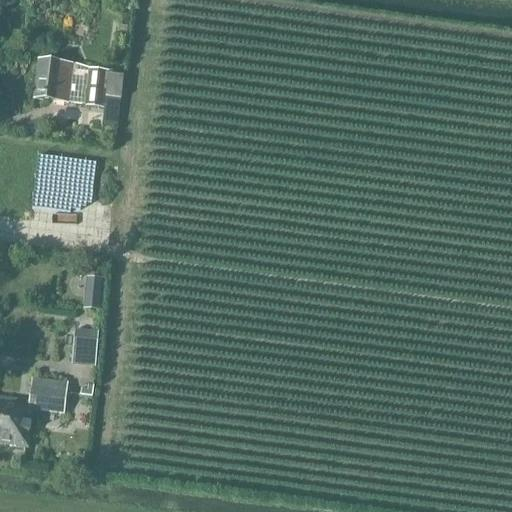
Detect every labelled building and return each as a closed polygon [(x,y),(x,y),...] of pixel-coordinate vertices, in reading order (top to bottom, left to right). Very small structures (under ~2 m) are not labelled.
[(43,61),(38,99),(72,104),(77,65),(43,61)] [(86,106),(86,107),(105,110),(106,100),(109,75),(110,72),(91,70),(86,106)] [(119,98),(121,74),(111,72),(108,97),(119,98)] [(87,282),(86,313),(103,314),(104,282),(87,282)] [(75,332),(73,367),(95,368),(97,334),(75,332)] [(0,396),(0,444),(31,449),(36,410),(65,414),(70,383),(35,378),(32,401),(0,396)]
